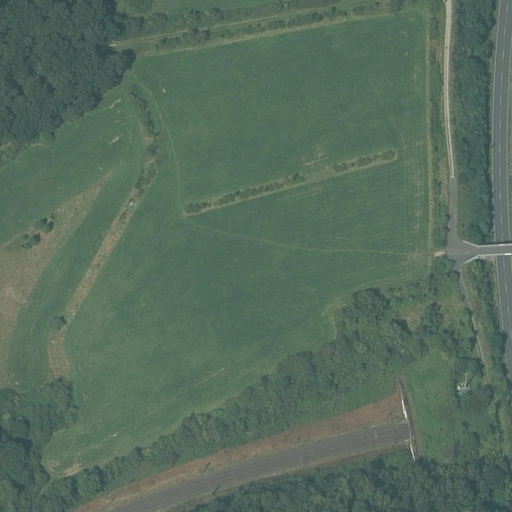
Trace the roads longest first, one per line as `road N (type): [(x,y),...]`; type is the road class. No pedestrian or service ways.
road 1 (track): [(397,0),(131,45),(96,43),(64,27),(65,0)]
road 2 (primary): [(509,0),(500,141),(511,347)]
road 3 (track): [(453,254),(448,0)]
road 4 (track): [(511,492),(453,254)]
road 5 (track): [(131,45),(115,72),(0,151)]
